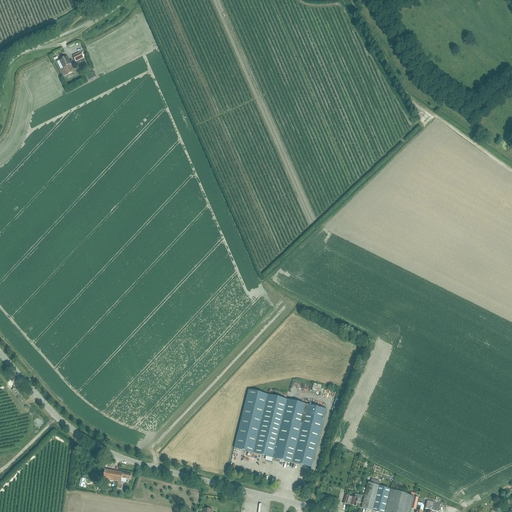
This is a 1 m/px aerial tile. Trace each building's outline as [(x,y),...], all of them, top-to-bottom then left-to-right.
[(81,53),(73,56),(76,62),(83,58),(81,53)] [(60,61),(57,63),(61,70),(63,68),(67,76),(68,77),(73,75),(72,73),(73,73),(69,65),(71,65),(67,58),(60,61)] [(312,468),(321,428),(282,419),(287,400),(249,390),(234,448),(312,468)] [(326,409),(287,400),(282,419),(321,428),(326,409)] [(105,470),(103,479),(121,483),(121,484),(118,483),(117,489),(122,490),(123,482),(126,482),(126,479),(130,480),(131,475),(105,470)] [(368,483),(362,509),(375,511),(410,511),(411,508),(414,497),(378,486),(370,484),(368,483)] [(346,495),(344,503),(356,507),(357,502),(360,503),(362,496),(355,494),(354,498),(353,497),(346,495)] [(427,501),(425,509),(428,510),(427,511),(431,511),(432,511),(438,511),(440,504),(427,501)]
